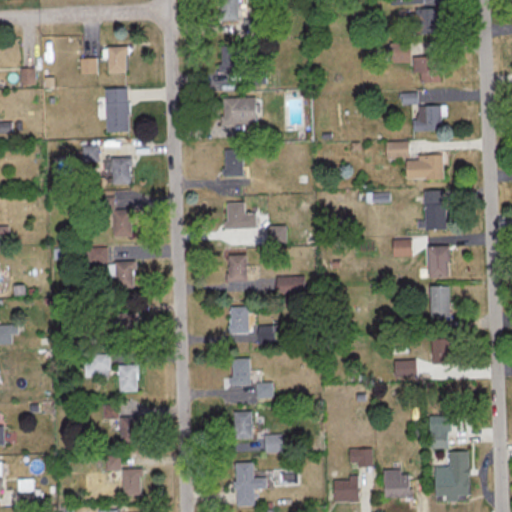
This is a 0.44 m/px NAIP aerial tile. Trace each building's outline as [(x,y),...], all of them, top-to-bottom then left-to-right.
[(236,20),(235,0),(216,0),(217,20),(236,20)] [(437,34),(437,8),(399,8),(399,34),(437,34)] [(237,45),(218,45),(218,73),(237,73),(237,45)] [(105,46),(105,72),(124,72),(124,46),(105,46)] [(438,57),(412,57),(412,82),(438,82),(438,57)] [(94,73),(94,58),(78,58),(78,73),(94,73)] [(127,131),(127,88),(103,88),(103,131),(127,131)] [(254,97),(221,97),(221,126),(254,126),(254,97)] [(440,130),(439,106),(412,106),(412,131),(440,130)] [(221,149),(221,175),(241,175),(241,149),(221,149)] [(403,179),(442,179),(442,155),(403,155),(403,179)] [(128,156),(110,156),(110,184),(128,184),(128,156)] [(443,228),(443,189),(421,189),(421,228),(443,228)] [(224,228),(254,228),(254,212),(243,212),(243,202),(224,202),(224,228)] [(110,237),(130,237),(130,209),(110,209),(110,237)] [(390,255),(409,255),(409,238),(390,238),(390,255)] [(447,245),(425,245),(425,276),(447,276),(447,245)] [(103,249),(82,249),(82,263),(103,263),(103,249)] [(224,281),(245,281),(245,254),(224,254),(224,281)] [(133,288),(133,261),(112,261),(112,288),(133,288)] [(302,276),(275,276),(275,293),(302,293),(302,276)] [(448,286),(427,286),(427,316),(448,316),(448,286)] [(227,307),(227,334),(247,334),(247,307),(227,307)] [(114,342),(134,342),(134,313),(114,313),(114,342)] [(448,364),(447,338),(430,339),(430,364),(448,364)] [(248,359),(229,359),(229,385),(248,385),(248,359)] [(116,392),(136,392),(136,365),(116,365),(116,392)] [(271,398),(271,383),(256,383),(256,398),(271,398)] [(251,412),(231,412),(231,437),(251,437),(251,412)] [(119,417),(119,444),(139,444),(139,417),(119,417)] [(429,447),(445,447),(445,432),(429,432),(429,447)] [(280,452),(280,435),(263,435),(263,452),(280,452)] [(371,448),(347,448),(347,467),(371,467),(371,448)] [(467,452),(446,452),(446,477),(434,477),(434,500),(467,500),(467,452)] [(233,463),(234,505),(253,505),(253,489),(264,489),(264,477),(252,477),(252,463),(233,463)] [(120,494),(140,494),(140,469),(120,469),(120,494)] [(381,470),(381,498),(409,498),(409,473),(399,473),(399,470),(381,470)] [(357,477),(331,477),(331,501),(357,501),(357,477)] [(28,490),(28,480),(16,480),(16,490),(28,490)]
